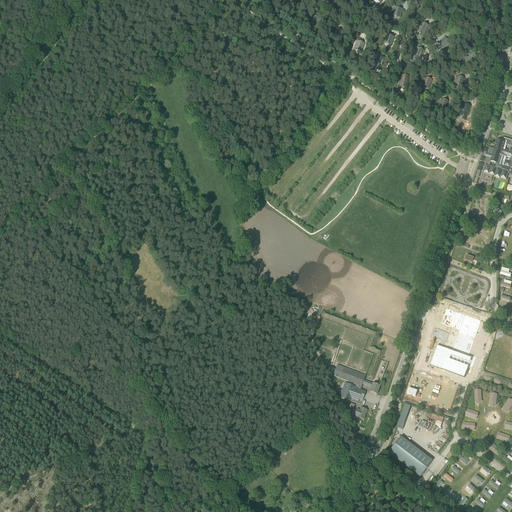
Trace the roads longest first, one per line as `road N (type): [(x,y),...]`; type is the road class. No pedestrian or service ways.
road 1 (secondary): [(366,451),(511,34)]
road 2 (track): [(215,0),(145,91),(9,220)]
road 3 (track): [(11,485),(134,425),(0,335)]
road 4 (track): [(348,73),(459,155)]
road 5 (track): [(234,511),(167,436),(134,425)]
road 6 (track): [(82,0),(0,104)]
road 7 (track): [(245,0),(348,73)]
